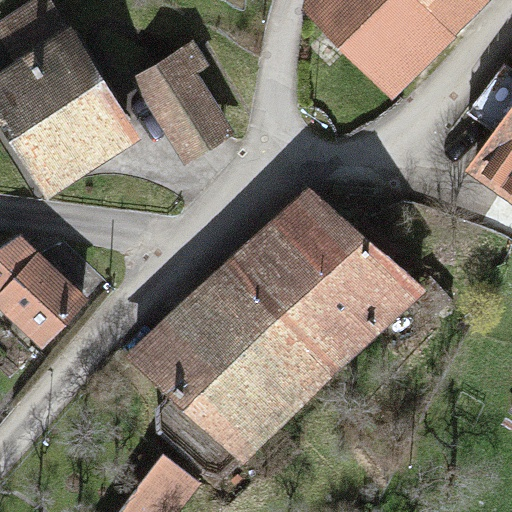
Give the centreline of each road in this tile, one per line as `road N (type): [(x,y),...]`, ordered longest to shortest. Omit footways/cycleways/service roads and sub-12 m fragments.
road 1 (residential): [(266,148),(0,448)]
road 2 (residential): [(266,148),(331,152),(382,140),(511,22)]
road 3 (track): [(0,214),(187,242)]
road 4 (residential): [(290,0),(266,148)]
